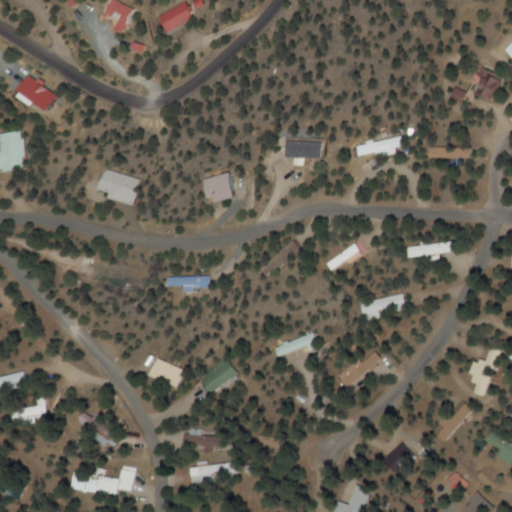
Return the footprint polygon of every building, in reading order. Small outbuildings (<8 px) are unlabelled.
[(124,28),(135,32),(145,8),(126,0),(120,0),(114,15),(128,20),(124,28)] [(178,31),(205,18),(196,0),(169,13),(178,31)] [(502,98),(505,75),(485,72),(481,95),(502,98)] [(53,112),(63,94),(31,77),(21,94),(53,112)] [(1,153),(7,174),(31,168),(21,129),(2,134),(7,152),(1,153)] [(361,146),(365,161),(411,149),(407,134),(361,146)] [(288,158),(328,158),(328,141),(288,141),(288,158)] [(105,189),(117,192),(116,198),(140,205),(147,180),(109,170),(105,189)] [(220,206),(249,197),(241,171),(212,179),(220,206)] [(365,251),(358,242),(336,259),(343,268),(365,251)] [(93,281),(136,289),(140,267),(77,255),(74,270),(95,274),(93,281)] [(176,276),(176,287),(220,287),(220,276),(176,276)] [(366,301),(370,321),(386,318),(385,314),(411,309),(408,294),(366,301)] [(327,347),(323,334),(283,345),(287,358),(327,347)] [(209,377),(223,392),(244,373),(230,358),(209,377)] [(192,370),(163,359),(154,379),(183,391),(192,370)] [(350,388),(370,374),(361,361),(341,375),(350,388)] [(0,390),(31,384),(28,372),(0,377),(0,390)] [(99,413),(96,418),(87,412),(80,423),(98,434),(108,418),(99,413)] [(189,448),(232,448),(232,436),(189,436),(189,448)] [(511,440),(505,436),(498,447),(511,456),(511,440)] [(238,462),(193,466),(195,485),(240,481),(238,462)] [(137,494),(139,468),(124,467),(123,478),(79,474),(78,488),(137,494)] [(494,511),(499,506),(481,494),(469,511),(494,511)]
